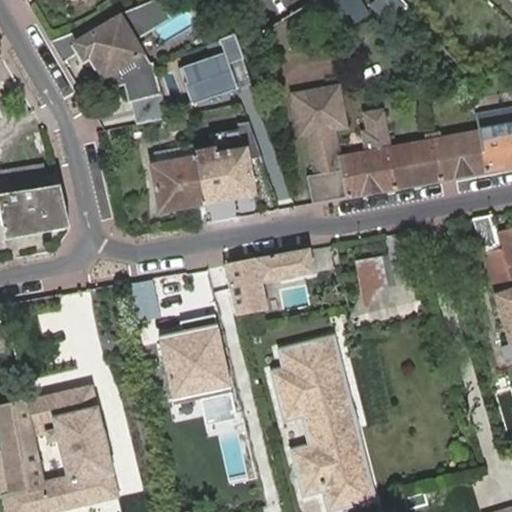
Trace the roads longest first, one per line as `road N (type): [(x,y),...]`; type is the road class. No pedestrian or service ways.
road 1 (residential): [(511,190),(97,268)]
road 2 (residential): [(97,268),(70,144),(0,5)]
